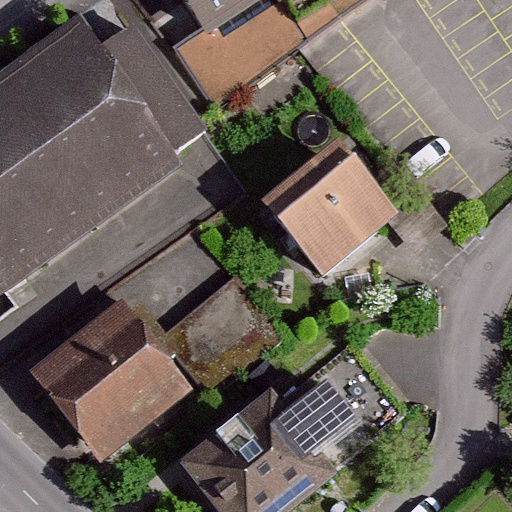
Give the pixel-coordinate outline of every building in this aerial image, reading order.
[(274,0),(190,0),(214,38),(274,0)] [(0,314),(196,174),(93,31),(0,97),(0,314)] [(184,143),(210,128),(163,50),(138,66),(184,143)] [(413,227),(349,155),(268,226),(332,298),(413,227)] [(28,385),(93,471),(186,400),(121,315),(28,385)] [(303,434),(278,402),(187,473),(217,511),(318,511),(352,486),(337,467),(373,439),(344,402),(303,434)]
